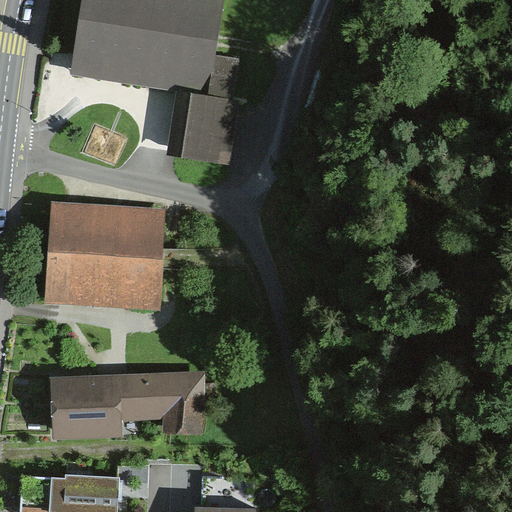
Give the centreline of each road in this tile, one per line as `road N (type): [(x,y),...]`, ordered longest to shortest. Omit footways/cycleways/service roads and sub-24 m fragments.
road 1 (unclassified): [(332,511),(275,288),(245,226),(220,202),(188,191),(0,147)]
road 2 (track): [(319,0),(278,151),(265,172),(220,202)]
road 3 (primary): [(20,0),(0,137)]
